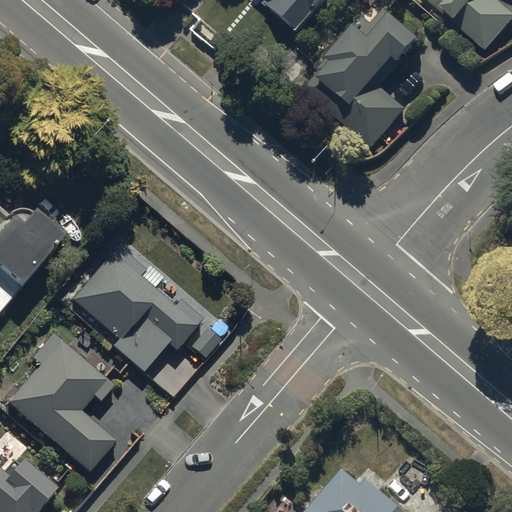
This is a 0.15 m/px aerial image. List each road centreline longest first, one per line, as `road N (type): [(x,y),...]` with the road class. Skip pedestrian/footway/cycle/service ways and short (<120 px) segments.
road 1 (primary): [(366,286),(31,0)]
road 2 (residential): [(172,511),(366,286)]
road 3 (residential): [(366,286),(444,188),(511,123)]
road 4 (primary): [(511,412),(366,286)]
